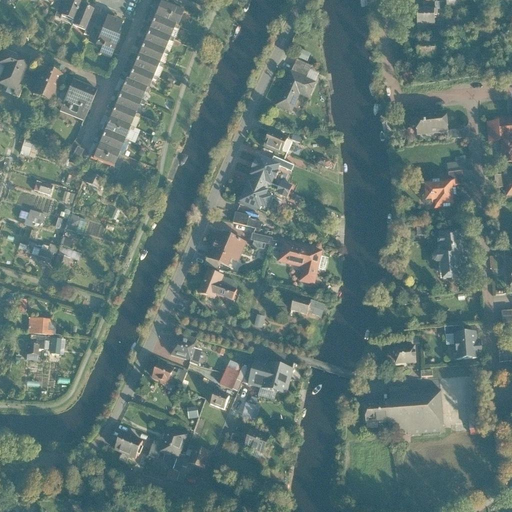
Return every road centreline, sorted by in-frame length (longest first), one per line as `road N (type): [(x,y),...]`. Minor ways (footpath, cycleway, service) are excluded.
road 1 (residential): [(307,0),(160,322)]
road 2 (residential): [(470,93),(495,396)]
road 3 (residential): [(160,322),(368,382),(437,381)]
road 4 (residential): [(382,0),(391,101),(470,93)]
road 5 (residential): [(160,322),(106,434),(82,455)]
road 6 (residential): [(144,0),(86,139)]
road 7 (residential): [(82,455),(100,469),(208,492)]
